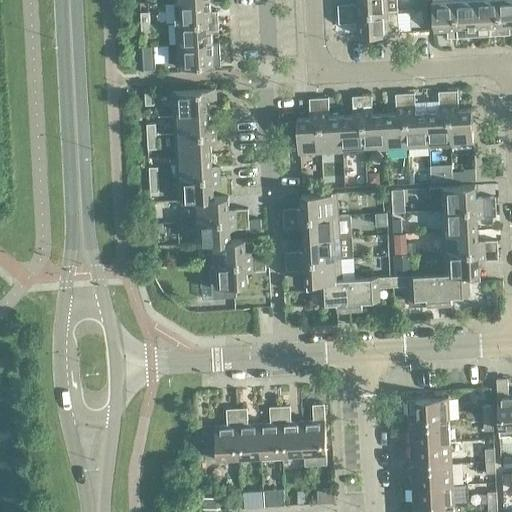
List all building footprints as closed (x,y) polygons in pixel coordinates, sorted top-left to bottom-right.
[(210,0),(190,0),(175,1),(176,23),(219,20),(218,11),(211,11),(210,0)] [(387,0),(356,0),(357,2),(338,3),(338,13),(388,10),(387,0)] [(454,0),(432,0),(434,31),(447,30),(447,37),(457,36),(454,0)] [(476,0),(454,0),(457,36),(467,36),(466,29),(477,28),(478,35),(476,0)] [(476,0),(478,35),(500,34),(498,0),(476,0)] [(511,0),(498,0),(500,34),(510,34),(510,26),(511,26),(511,0)] [(425,7),(405,6),(404,21),(424,21),(425,7)] [(388,10),(338,13),(339,23),(358,22),(358,35),(399,32),(398,10),(388,10)] [(151,37),(150,24),(149,11),(141,11),(142,37),(151,37)] [(219,20),(176,23),(177,44),(213,42),(212,30),(219,30),(219,20)] [(213,42),(177,44),(178,67),(221,64),(220,54),(213,54),(213,42)] [(154,45),(143,45),(144,68),(155,67),(154,45)] [(173,90),(174,113),(209,111),(209,99),(216,99),(215,88),(173,90)] [(458,89),(448,90),(451,145),(474,143),(472,108),(459,108),(458,89)] [(440,110),(428,110),(430,146),(451,145),(448,90),(438,90),(440,110)] [(154,91),(145,92),(146,104),(154,104),(154,91)] [(396,112),(384,113),(386,148),(408,147),(405,92),(395,93),(396,112)] [(415,92),(405,92),(408,147),(430,146),(428,110),(416,111),(415,92)] [(372,94),(362,95),(365,149),(386,148),(384,113),(373,113),(372,94)] [(353,114),(341,115),(343,150),(365,149),(362,95),(352,95),(353,114)] [(310,117),(297,117),(299,153),(321,152),(319,97),(309,98),(310,117)] [(328,97),(319,97),(321,152),(343,150),(341,115),(330,116),(328,97)] [(209,111),(174,113),(175,134),(218,132),(217,122),(210,123),(209,111)] [(279,135),(294,134),(293,120),(278,121),(279,135)] [(155,123),(147,123),(147,136),(156,135),(155,123)] [(218,132),(175,134),(176,156),(212,154),(211,142),(218,142),(218,132)] [(156,135),(147,136),(148,148),(157,148),(156,135)] [(212,154),(176,156),(177,178),(220,175),(219,165),(212,166),(212,154)] [(157,166),(149,166),(150,179),(158,179),(157,166)] [(346,184),(364,183),(364,174),(346,174),(346,184)] [(220,175),(177,178),(179,199),(228,197),(228,196),(214,197),(213,185),(221,185),(220,175)] [(158,179),(150,179),(150,192),(159,191),(158,179)] [(475,184),(440,186),(441,209),(496,206),(495,196),(476,197),(475,184)] [(337,192),(301,193),(302,207),(283,208),(283,217),(338,214),(337,192)] [(228,197),(179,199),(179,200),(193,199),(194,220),(249,217),(248,208),(229,209),(228,197)] [(496,206),(441,209),(442,230),(478,228),(477,216),(496,215),(496,206)] [(338,214),(283,217),(284,227),(303,226),(304,238),(339,236),(338,214)] [(249,217),(194,220),(195,242),(245,239),(245,238),(231,239),(230,228),(249,227),(249,217)] [(478,228),(442,230),(443,252),(498,249),(497,239),(478,240),(478,228)] [(406,229),(394,231),(396,250),(409,249),(406,229)] [(339,236),(304,238),(304,250),(285,251),(286,260),(340,258),(339,236)] [(245,239),(195,242),(195,243),(210,242),(211,263),(265,260),(265,250),(246,251),(245,239)] [(498,249),(443,252),(445,272),(445,274),(480,272),(479,260),(498,258),(498,249)] [(340,258),(286,260),(286,270),(305,269),(306,281),(342,279),(341,278),(340,258)] [(265,260),(211,263),(212,285),(247,284),(247,270),(266,269),(265,260)] [(445,274),(445,272),(438,273),(440,305),(452,304),(452,296),(469,295),(469,282),(481,281),(480,272),(445,274)] [(438,273),(393,275),(394,286),(408,285),(409,298),(427,297),(427,306),(440,305),(438,273)] [(393,275),(348,278),(350,310),(362,309),(362,301),(379,300),(379,286),(394,286),(393,275)] [(342,279),(306,281),(306,290),(319,290),(319,303),(337,302),(337,310),(350,310),(348,278),(341,278),(342,279)] [(508,377),(497,378),(499,426),(500,435),(511,433),(511,393),(509,393),(508,377)] [(408,414),(409,421),(449,419),(448,396),(416,398),(417,413),(408,414)] [(314,420),(303,420),(304,452),(327,451),(324,403),(313,404),(314,420)] [(493,416),(492,404),(483,405),(483,417),(493,416)] [(271,422),(259,422),(261,455),(283,454),(280,405),(270,406),(271,422)] [(290,405),(280,405),(283,454),(304,452),(303,420),(291,421),(290,405)] [(247,407),(237,408),(240,456),(261,455),(259,422),(248,423),(247,407)] [(217,457),(240,456),(237,408),(227,408),(228,424),(215,425),(217,457)] [(493,416),(483,417),(484,429),(493,429),(493,416)] [(449,419),(409,421),(409,429),(417,428),(418,442),(450,441),(449,419)] [(450,441),(418,442),(419,457),(410,457),(411,464),(452,462),(450,441)] [(495,460),(494,447),(485,448),(486,460),(495,460)] [(495,460),(486,460),(486,472),(496,472),(495,460)] [(452,462),(411,464),(411,472),(420,471),(420,485),(453,484),(452,462)] [(453,484),(420,485),(421,500),(413,500),(413,507),(454,505),(453,484)] [(335,502),(334,486),(322,487),(323,503),(335,502)] [(497,511),(497,491),(487,491),(488,511),(497,511)] [(250,507),(262,506),(262,496),(249,496),(250,507)] [(207,499),(207,508),(207,509),(220,508),(219,498),(207,499)]
